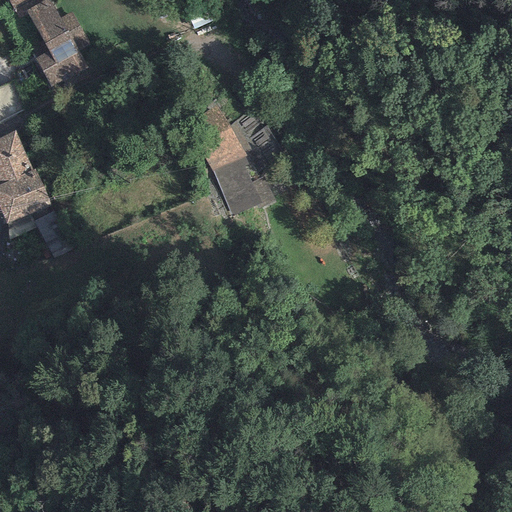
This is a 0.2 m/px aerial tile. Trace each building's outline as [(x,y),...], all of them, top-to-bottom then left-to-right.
[(18,19),(26,14),(24,11),(44,0),(8,0),(18,19)] [(44,0),(24,11),(26,14),(41,41),(27,49),(49,87),(85,67),(77,51),(88,45),(70,13),(58,19),(46,0),(44,0)] [(0,121),(23,110),(10,82),(0,86),(0,121)] [(186,124),(211,171),(246,156),(244,153),(250,150),(234,121),(229,126),(214,105),(186,124)] [(15,131),(0,138),(0,184),(33,170),(15,131)] [(248,164),(246,156),(211,171),(230,215),(272,199),(262,177),(250,183),(243,166),(248,164)] [(0,184),(0,212),(5,224),(50,205),(35,169),(33,170),(0,184)]
